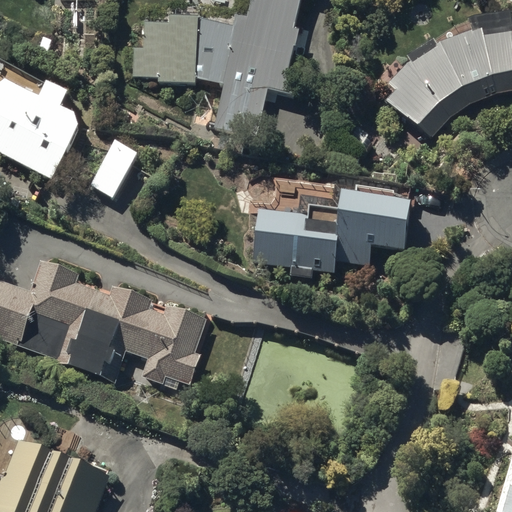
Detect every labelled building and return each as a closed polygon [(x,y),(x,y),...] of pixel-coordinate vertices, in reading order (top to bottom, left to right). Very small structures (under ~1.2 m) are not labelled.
[(303,0),(253,0),(248,21),(235,19),(233,31),(203,24),(203,12),(183,12),(183,9),(165,9),(165,15),(146,15),(146,29),(144,29),(144,54),(135,54),(135,83),(159,83),(159,88),(200,90),(200,85),(225,91),(215,133),(258,143),(269,96),(293,102),(299,81),(289,79),(295,57),(304,59),(310,32),(296,28),(303,0)] [(387,112),(432,144),(433,143),(434,142),(435,140),(436,139),(437,138),(438,137),(439,136),(440,135),(441,134),(443,133),(444,132),(445,131),(446,130),(447,129),(448,128),(449,127),(451,126),(452,125),(453,124),(454,123),(455,122),(457,121),(458,120),(459,119),(460,118),(462,118),(463,117),(464,116),(466,115),(467,115),(468,114),(470,113),(471,112),(472,112),(474,111),(475,110),(476,110),(478,109),(479,109),(481,108),(482,108),(483,107),(485,106),(486,106),(488,105),(489,105),(491,105),(492,104),(494,104),(495,103),(497,103),(498,103),(499,102),(501,102),(502,102),(504,101),(506,101),(507,101),(509,101),(510,101),(511,100),(511,24),(510,24),(508,24),(507,23),(506,23),(505,23),(504,23),(502,23),(501,23),(500,23),(499,23),(497,23),(496,23),(495,23),(494,23),(492,23),(491,24),(490,24),(489,24),(488,24),(486,24),(485,25),(484,25),(483,25),(482,25),(480,26),(479,26),(478,26),(477,27),(476,27),(475,28),(473,28),(472,29),(471,29),(470,30),(469,30),(473,42),(463,45),(442,54),(439,56),(434,49),(408,68),(412,73),(409,75),(390,94),(397,101),(387,112)] [(0,158),(53,186),(80,136),(76,123),(62,117),(70,101),(47,90),(40,104),(6,87),(0,90),(0,158)] [(117,147),(92,191),(113,204),(139,160),(117,147)] [(259,216),(253,272),(338,281),(339,268),(374,272),(375,258),(407,261),(412,205),(343,198),(340,225),(259,216)] [(193,403),(220,320),(41,260),(29,294),(0,284),(0,338),(75,364),(72,374),(118,390),(122,379),(193,403)] [(0,511),(101,511),(112,485),(20,447),(0,493),(0,511)] [(511,511),(511,477),(499,511),(511,511)]
